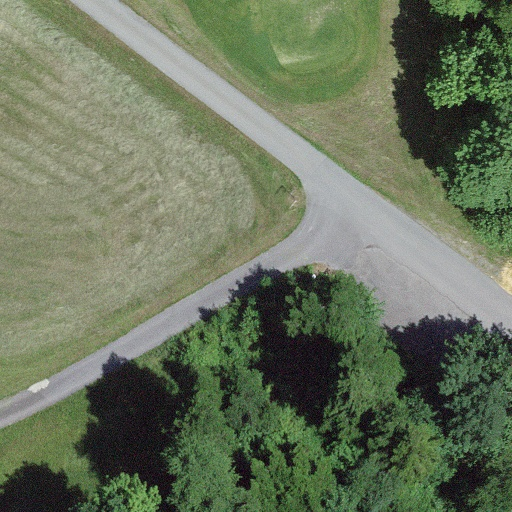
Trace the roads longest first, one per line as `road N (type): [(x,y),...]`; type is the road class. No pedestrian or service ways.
road 1 (unclassified): [(511,315),(92,0)]
road 2 (track): [(351,198),(284,258),(0,416)]
